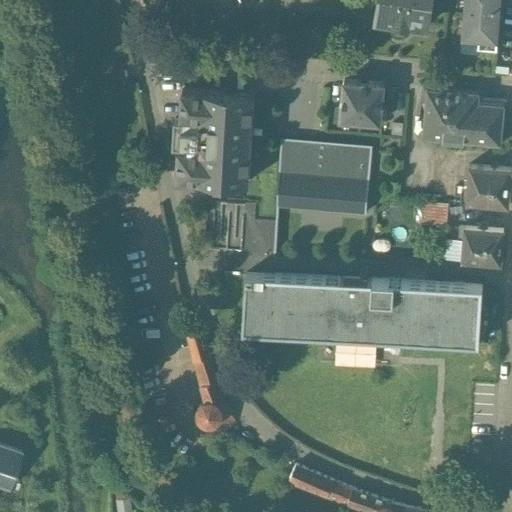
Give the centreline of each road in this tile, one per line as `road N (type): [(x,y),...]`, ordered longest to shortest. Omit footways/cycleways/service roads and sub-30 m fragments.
road 1 (residential): [(503,510),(402,493),(335,471),(279,441),(239,403),(201,313),(138,48)]
road 2 (residential): [(138,48),(511,81)]
road 3 (residential): [(511,341),(503,510)]
